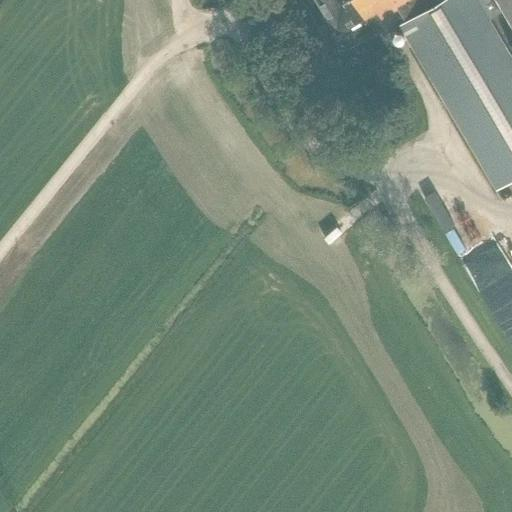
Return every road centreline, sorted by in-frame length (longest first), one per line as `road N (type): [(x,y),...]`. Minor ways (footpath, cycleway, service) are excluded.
road 1 (unclassified): [(511,385),(374,180),(326,155),(290,122),(240,16)]
road 2 (track): [(192,38),(0,278)]
